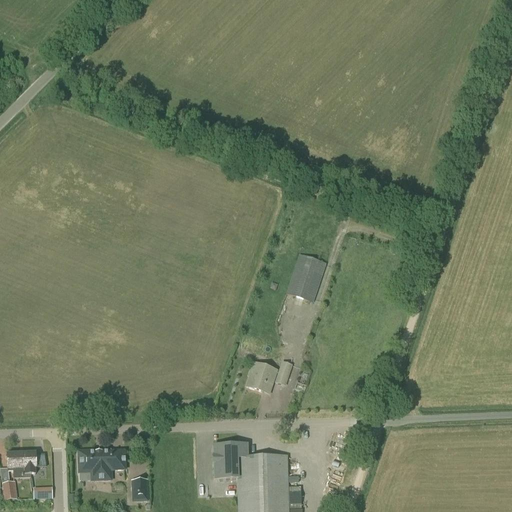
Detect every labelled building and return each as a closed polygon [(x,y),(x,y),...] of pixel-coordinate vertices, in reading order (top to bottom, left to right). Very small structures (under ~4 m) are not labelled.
[(312,305),(325,267),(300,258),(286,296),(312,305)] [(281,363),(277,377),(288,380),(292,367),(281,363)] [(273,383),(277,372),(253,364),(245,389),(262,394),(267,381),(273,383)] [(213,447),(214,481),(236,481),(237,511),(289,511),(287,457),(247,459),(247,446),(213,447)] [(24,480),(30,480),(30,477),(35,477),(35,470),(36,470),(35,454),(35,451),(26,451),(26,455),(23,455),(24,480)] [(24,480),(23,455),(17,455),(17,452),(7,452),(7,455),(6,455),(7,471),(13,470),(13,480),(24,480)] [(80,482),(91,482),(91,483),(111,482),(110,472),(125,471),(124,453),(110,453),(110,452),(101,452),(101,454),(95,454),(95,452),(78,453),(79,475),(80,482)] [(4,503),(17,501),(15,483),(2,484),(4,503)] [(33,501),(44,501),(43,489),(33,490),(33,501)]
